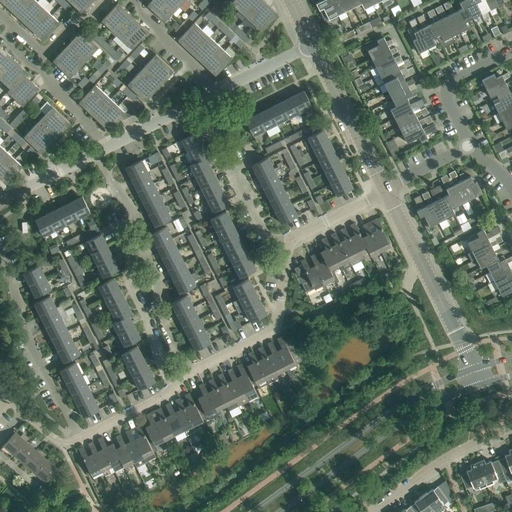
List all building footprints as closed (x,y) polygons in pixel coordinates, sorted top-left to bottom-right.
[(10,0),(6,5),(13,12),(24,0),(10,0)] [(24,0),(13,12),(21,19),(37,1),(35,0),(24,0)] [(64,0),(54,0),(61,6),(57,10),(65,1),(64,0)] [(88,5),(87,4),(83,0),(67,0),(81,12),(88,5)] [(156,0),(152,0),(147,5),(165,22),(172,14),(156,0)] [(179,7),(171,0),(156,0),(172,14),(179,7)] [(207,4),(203,0),(198,6),(202,10),(207,4)] [(233,0),(231,3),(239,11),(248,0),(233,0)] [(248,0),(239,11),(246,18),(262,0),(248,0)] [(267,3),(263,1),(262,0),(246,18),(254,25),(270,7),(266,4),(267,3)] [(316,3),(319,10),(323,8),(329,19),(337,15),(331,3),(327,5),(325,0),(324,0),(319,0),(320,1),(316,3)] [(324,0),(325,0),(327,5),(331,3),(337,15),(345,11),(339,0),(337,0),(335,1),(334,0),(324,0)] [(334,0),(335,1),(337,0),(339,0),(345,11),(353,7),(349,0),(334,0)] [(360,0),(361,3),(364,9),(372,5),(370,0),(360,0)] [(458,0),(459,2),(462,8),(458,10),(464,22),(465,22),(472,18),(467,6),(471,4),(468,0),(463,0),(458,0)] [(468,0),(471,4),(467,6),(472,18),(481,14),(475,2),(479,0),(478,0),(468,0)] [(478,0),(479,0),(475,2),(481,14),(489,10),(483,0),(478,0)] [(483,0),(489,10),(497,6),(493,0),(483,0)] [(21,19),(28,26),(45,8),(37,1),(21,19)] [(63,14),(70,6),(65,1),(57,10),(63,14)] [(446,16),(447,17),(449,22),(453,20),(459,32),(468,28),(465,22),(464,22),(458,10),(455,12),(449,1),(443,4),(446,9),(448,8),(450,14),(447,16),(446,16)] [(125,10),(118,3),(101,21),(109,28),(125,10)] [(216,15),(220,11),(214,5),(210,9),(216,15)] [(438,20),(439,21),(441,26),(445,24),(451,36),(459,32),(453,20),(449,22),(447,17),(446,16),(447,16),(441,5),(435,8),(438,13),(440,12),(442,18),(439,20),(438,20)] [(274,10),(273,10),(270,7),(254,25),(261,32),(278,14),(276,13),(274,10)] [(36,33),(37,31),(52,15),(45,8),(28,26),(36,33)] [(430,24),(431,25),(436,36),(440,34),(443,40),(451,36),(445,24),(441,26),(439,21),(438,20),(439,20),(433,9),(427,12),(430,17),(432,16),(434,22),(430,24)] [(116,35),(133,17),(125,10),(109,28),(116,35)] [(188,15),(192,19),(197,14),(193,10),(188,15)] [(210,20),(214,16),(209,11),(205,15),(210,20)] [(422,28),(423,29),(425,34),(421,36),(427,48),(436,44),(433,38),(436,36),(431,25),(430,24),(426,26),(423,21),(425,20),(423,14),(416,17),(422,28)] [(43,40),(60,22),(52,15),(37,31),(36,33),(43,40)] [(192,19),(188,15),(183,21),(187,25),(192,19)] [(226,24),(230,20),(224,15),(220,19),(226,24)] [(214,16),(210,20),(215,25),(219,21),(214,16)] [(124,42),(140,25),(133,17),(116,35),(124,42)] [(414,32),(416,38),(412,40),(419,53),(427,48),(421,36),(425,34),(423,29),(422,28),(418,30),(415,25),(417,24),(414,18),(408,21),(414,32)] [(234,31),(238,27),(230,20),(226,24),(234,31)] [(185,32),(181,37),(178,40),(185,47),(202,29),(194,22),(185,32)] [(366,30),(371,27),(369,22),(363,25),(366,30)] [(132,49),(148,32),(140,25),(124,42),(132,49)] [(225,34),(229,30),(224,25),(220,29),(225,34)] [(366,30),(363,25),(357,27),(360,33),(366,30)] [(179,34),(183,29),(179,26),(175,30),(179,34)] [(496,26),(491,29),(495,37),(500,34),(496,26)] [(241,38),(245,34),(238,27),(234,31),(241,38)] [(193,54),(209,36),(202,29),(185,47),(193,54)] [(229,30),(225,34),(231,39),(234,35),(229,30)] [(350,38),(355,35),(353,30),(347,33),(350,38)] [(99,47),(81,31),(74,38),(92,55),(99,47)] [(97,41),(100,37),(95,32),(91,36),(97,41)] [(350,38),(347,33),(341,35),(344,41),(350,38)] [(241,38),(246,42),(250,38),(245,34),(241,38)] [(201,61),(217,43),(209,36),(193,54),(201,61)] [(104,48),(108,44),(100,37),(97,41),(104,48)] [(383,37),(377,40),(379,44),(367,50),(372,59),(383,53),(381,49),(387,46),(388,46),(394,43),(391,39),(386,42),(383,37)] [(74,38),(67,46),(85,62),(92,55),(74,38)] [(240,48),(244,45),(238,39),(235,43),(240,48)] [(208,68),(225,50),(217,43),(201,61),(208,68)] [(112,55),(115,51),(108,44),(104,48),(112,55)] [(135,49),(139,53),(144,48),(140,44),(135,49)] [(85,62),(67,46),(60,53),(78,70),(85,62)] [(388,46),(387,46),(381,49),(383,53),(372,59),(376,67),(388,61),(386,57),(392,54),(398,51),(396,47),(390,50),(388,46)] [(139,53),(135,49),(130,54),(134,58),(139,53)] [(0,69),(11,57),(4,50),(0,54),(0,69)] [(232,57),(225,51),(225,50),(208,68),(216,75),(232,57)] [(115,51),(112,55),(117,60),(120,56),(115,51)] [(60,53),(53,61),(71,77),(78,70),(60,53)] [(156,54),(149,61),(166,78),(173,70),(156,54)] [(392,54),(386,57),(388,61),(376,67),(380,75),(392,69),(390,65),(395,62),(396,62),(402,59),(400,55),(394,58),(392,54)] [(0,78),(3,82),(19,64),(11,57),(0,69),(0,78)] [(102,64),(107,68),(114,61),(109,57),(102,64)] [(396,62),(395,62),(390,65),(392,69),(380,75),(384,83),(396,77),(394,73),(400,70),(411,64),(408,58),(402,61),(403,63),(398,66),(396,62)] [(121,64),(125,68),(130,63),(126,59),(121,64)] [(166,78),(149,61),(141,69),(159,85),(166,78)] [(346,64),(349,70),(355,67),(352,61),(346,64)] [(24,75),(27,72),(19,64),(3,82),(10,88),(11,89),(24,75)] [(95,72),(99,76),(107,68),(102,64),(95,72)] [(125,68),(121,64),(116,69),(120,73),(125,68)] [(400,70),(394,73),(396,77),(384,83),(388,91),(400,85),(398,81),(404,78),(415,73),(412,66),(407,69),(408,71),(402,74),(400,70)] [(159,85),(141,69),(134,77),(150,91),(152,93),(159,85)] [(359,75),(356,69),(350,72),(353,78),(359,75)] [(112,82),(116,78),(108,71),(104,75),(112,82)] [(88,79),(92,84),(99,76),(95,72),(88,79)] [(502,75),(496,78),(494,74),(481,80),(486,89),(498,83),(500,87),(506,83),(504,79),(509,76),(507,72),(502,75)] [(31,81),(24,75),(11,89),(10,88),(7,91),(15,99),(31,81)] [(404,78),(398,81),(400,85),(388,91),(392,99),(404,93),(402,89),(408,86),(419,81),(416,75),(411,77),(412,79),(406,82),(404,78)] [(152,93),(150,91),(134,77),(127,84),(145,101),(152,93)] [(357,86),(363,83),(360,77),(354,80),(357,86)] [(116,78),(112,82),(117,87),(121,83),(116,78)] [(88,79),(81,87),(85,91),(92,84),(88,79)] [(498,83),(486,89),(490,97),(496,94),(498,97),(510,91),(508,87),(511,85),(511,81),(511,80),(506,83),(500,87),(498,83)] [(32,96),(39,88),(31,81),(15,99),(23,106),(32,96)] [(408,86),(402,89),(404,93),(392,99),(396,106),(396,107),(408,101),(407,97),(412,94),(423,89),(420,83),(415,85),(416,87),(410,90),(408,86)] [(95,84),(87,93),(79,102),(87,109),(103,91),(95,84)] [(127,96),(131,92),(123,85),(119,89),(127,96)] [(312,106),(304,90),(292,96),(300,112),(312,106)] [(87,109),(94,116),(111,98),(103,91),(87,109)] [(510,91),(498,97),(500,101),(494,104),(498,113),(510,107),(508,103),(511,100),(511,95),(511,96),(510,91)] [(131,92),(127,96),(131,100),(135,96),(131,92)] [(31,101),(35,105),(40,100),(35,96),(31,101)] [(300,112),(292,96),(280,102),(288,118),(300,112)] [(94,116),(102,123),(118,105),(111,98),(94,116)] [(408,101),(396,107),(396,106),(390,109),(394,118),(406,112),(408,116),(414,113),(412,109),(418,106),(419,108),(424,105),(421,99),(410,105),(408,101)] [(511,100),(508,103),(510,107),(498,113),(502,121),(511,115),(511,110),(511,111),(511,110),(511,100)] [(24,108),(28,112),(35,105),(31,101),(24,108)] [(288,118),(280,102),(269,108),(276,124),(288,118)] [(109,130),(126,113),(118,105),(102,123),(109,130)] [(70,123),(52,106),(45,114),(62,130),(70,123)] [(414,113),(408,116),(406,112),(394,118),(398,126),(410,120),(412,124),(417,121),(418,121),(416,117),(422,114),(423,116),(428,113),(425,107),(414,113)] [(17,116),(21,120),(28,112),(24,108),(17,116)] [(276,124),(269,108),(257,114),(265,130),(276,124)] [(511,110),(511,111),(511,110),(511,115),(502,121),(506,129),(511,126),(511,125),(511,126),(511,125),(511,110)] [(0,115),(4,119),(8,115),(4,111),(0,115)] [(55,138),(62,130),(45,114),(38,121),(55,138)] [(257,114),(245,120),(253,135),(265,130),(257,114)] [(418,121),(417,121),(412,124),(410,120),(398,126),(402,134),(414,128),(416,132),(421,129),(422,129),(420,125),(426,122),(427,124),(432,121),(429,115),(418,121)] [(21,120),(17,116),(10,123),(14,127),(21,120)] [(55,138),(38,121),(31,129),(46,143),(48,145),(55,138)] [(422,129),(421,129),(416,132),(414,128),(402,134),(407,142),(418,137),(420,141),(427,137),(424,133),(430,130),(431,132),(436,129),(433,123),(422,129)] [(9,135),(12,131),(5,124),(1,128),(9,135)] [(48,145),(46,143),(31,129),(24,137),(41,153),(48,145)] [(298,137),(305,134),(303,129),(296,133),(298,137)] [(329,140),(323,129),(308,137),(313,148),(329,140)] [(17,142),(20,138),(12,131),(9,135),(17,142)] [(203,144),(197,132),(182,139),(188,151),(203,144)] [(298,137),(296,133),(288,136),(290,141),(298,137)] [(20,138),(17,142),(22,147),(26,143),(20,138)] [(393,139),(386,142),(390,150),(396,147),(393,139)] [(276,148),(282,145),(280,140),(272,144),(274,149),(276,148)] [(335,152),(329,140),(313,148),(319,160),(335,152)] [(203,144),(188,151),(193,162),(190,164),(190,165),(206,157),(209,155),(203,144)] [(274,149),(272,144),(265,147),(267,152),(274,149)] [(31,156),(35,151),(30,147),(26,151),(31,156)] [(171,156),(166,147),(162,150),(166,159),(171,156)] [(498,153),(501,159),(507,156),(504,150),(498,153)] [(162,160),(158,151),(154,154),(158,163),(162,160)] [(0,174),(15,159),(7,152),(0,159),(0,174)] [(287,162),(292,159),(288,152),(283,155),(287,162)] [(341,165),(335,152),(319,160),(325,172),(341,165)] [(300,155),(295,157),(299,165),(304,163),(300,155)] [(212,169),(206,157),(190,165),(196,177),(212,169)] [(258,177),(273,169),(268,157),(252,165),(258,177)] [(22,166),(15,159),(0,174),(0,177),(2,180),(6,183),(22,166)] [(292,159),(287,162),(291,169),(296,167),(292,159)] [(132,179),(147,171),(141,160),(126,167),(132,179)] [(173,174),(178,171),(174,163),(170,165),(173,174)] [(347,176),(341,165),(325,172),(331,183),(347,176)] [(165,177),(170,175),(166,167),(162,170),(165,177)] [(217,180),(212,169),(196,177),(202,188),(217,180)] [(279,180),(273,169),(258,177),(264,188),(279,180)] [(454,184),(454,185),(457,190),(453,192),(459,204),(467,200),(461,188),(465,186),(462,181),(462,180),(458,182),(455,177),(457,176),(454,170),(448,173),(454,184)] [(153,183),(147,171),(132,179),(138,191),(153,183)] [(307,182),(312,179),(308,171),(303,174),(307,182)] [(462,180),(462,181),(465,186),(461,188),(467,200),(482,193),(476,181),(474,182),(471,176),(466,178),(463,172),(459,174),(462,180)] [(446,188),(445,188),(448,194),(445,196),(451,208),(459,204),(453,192),(457,190),(454,185),(454,184),(450,186),(447,181),(449,180),(446,174),(440,177),(443,183),(446,188)] [(170,175),(165,177),(169,185),(174,182),(170,175)] [(299,186),(303,183),(299,175),(295,178),(299,186)] [(347,176),(331,183),(337,196),(353,188),(347,176)] [(312,179),(307,182),(310,188),(316,186),(312,179)] [(223,192),(217,180),(202,188),(208,200),(220,194),(223,192)] [(285,192),(279,180),(264,188),(270,200),(285,192)] [(159,195),(153,183),(138,191),(143,203),(159,195)] [(303,183),(299,186),(302,193),(307,190),(303,183)] [(433,202),(436,208),(440,206),(446,218),(454,214),(451,208),(445,196),(441,198),(438,192),(445,188),(446,188),(443,183),(435,187),(429,190),(432,195),(434,194),(437,200),(433,202)] [(185,197),(190,194),(186,186),(181,189),(185,197)] [(173,193),(177,200),(182,198),(178,191),(173,193)] [(425,206),(428,212),(432,210),(438,222),(446,218),(440,206),(436,208),(433,202),(427,191),(421,194),(424,199),(426,198),(429,204),(425,206)] [(223,192),(220,194),(208,200),(214,211),(229,204),(223,192)] [(291,204),(285,192),(270,200),(276,212),(291,204)] [(190,194),(185,197),(189,204),(194,201),(190,194)] [(165,207),(159,195),(143,203),(149,214),(165,207)] [(416,210),(420,217),(423,215),(429,226),(438,222),(432,210),(428,212),(425,206),(419,195),(413,198),(416,203),(418,202),(421,208),(416,210)] [(90,212),(82,196),(70,202),(78,218),(90,212)] [(182,198),(177,200),(181,208),(186,206),(182,198)] [(315,207),(312,199),(307,201),(310,209),(315,207)] [(78,218),(70,202),(59,208),(66,224),(78,218)] [(276,212),(282,223),(297,216),(291,204),(276,212)] [(149,214),(155,226),(171,218),(165,207),(149,214)] [(66,224),(59,208),(47,214),(55,229),(66,224)] [(197,220),(202,217),(198,209),(193,212),(197,220)] [(491,210),(485,213),(488,219),(494,216),(491,210)] [(226,211),(223,212),(210,219),(216,230),(232,223),(226,211)] [(47,214),(35,220),(43,235),(55,229),(47,214)] [(377,230),(372,233),(371,233),(381,251),(385,260),(388,259),(384,249),(391,246),(377,218),(372,221),(377,230)] [(461,225),(464,231),(472,227),(470,221),(461,225)] [(238,234),(232,223),(216,230),(222,242),(238,234)] [(350,225),(355,234),(350,237),(359,255),(368,250),(362,238),(362,237),(355,223),(350,225)] [(367,235),(362,237),(362,238),(368,250),(370,256),(381,251),(371,233),(372,233),(367,223),(363,226),(367,235)] [(97,225),(89,229),(92,234),(99,230),(97,225)] [(172,238),(166,226),(150,234),(156,246),(172,238)] [(483,229),(477,233),(479,237),(467,243),(472,251),(483,245),(481,241),(488,238),(499,233),(496,227),(490,229),(491,231),(486,234),(483,229)] [(340,242),(341,245),(349,260),(351,264),(360,260),(358,255),(359,255),(350,237),(345,228),(341,230),(345,239),(340,242)] [(199,239),(204,237),(200,229),(195,232),(199,239)] [(336,244),(331,247),(330,247),(339,265),(342,269),(351,264),(349,260),(341,245),(340,242),(335,233),(331,235),(336,244)] [(76,242),(83,239),(81,234),(73,238),(76,242)] [(101,234),(98,235),(86,241),(91,253),(107,245),(101,234)] [(191,243),(195,241),(192,234),(187,236),(191,243)] [(244,246),(238,234),(222,242),(228,254),(244,246)] [(490,242),(488,238),(481,241),(483,245),(472,251),(476,259),(488,253),(485,249),(491,247),(492,246),(503,241),(500,235),(494,237),(495,239),(490,242)] [(204,237),(199,239),(203,247),(207,244),(204,237)] [(321,240),(326,249),(320,252),(325,261),(329,269),(330,269),(332,268),(339,265),(330,247),(331,247),(326,237),(321,240)] [(76,242),(73,238),(66,241),(68,246),(76,242)] [(178,250),(172,238),(156,246),(162,258),(178,250)] [(195,241),(191,243),(195,251),(199,249),(195,241)] [(492,246),(491,247),(485,249),(488,253),(476,259),(480,268),(486,265),(486,264),(498,258),(496,254),(507,249),(504,243),(498,245),(499,247),(494,250),(492,246)] [(53,254),(60,251),(58,245),(50,248),(53,254)] [(113,257),(107,245),(91,253),(97,265),(110,259),(113,257)] [(250,258),(244,246),(228,254),(234,266),(246,259),(250,258)] [(184,261),(178,250),(162,258),(168,269),(184,261)] [(210,263),(216,260),(213,253),(207,256),(210,263)] [(310,256),(315,266),(315,265),(324,283),(334,278),(330,269),(329,269),(325,261),(320,263),(315,254),(310,256)] [(505,259),(500,262),(498,258),(486,264),(486,265),(490,272),(501,266),(503,270),(509,268),(510,267),(509,267),(507,263),(511,260),(511,255),(506,259),(505,259)] [(113,257),(110,259),(97,265),(103,277),(119,269),(113,257)] [(203,267),(207,264),(204,257),(199,259),(203,267)] [(62,268),(66,266),(63,258),(58,261),(62,268)] [(250,258),(246,259),(234,266),(240,277),(255,269),(250,258)] [(302,264),(294,268),(305,290),(313,286),(314,288),(324,283),(315,265),(315,266),(310,268),(305,259),(301,261),(302,264)] [(216,260),(210,263),(214,270),(220,267),(216,260)] [(76,276),(81,273),(75,261),(69,263),(76,276)] [(190,273),(184,261),(168,269),(174,281),(190,273)] [(207,264),(203,267),(206,274),(211,272),(207,264)] [(45,277),(39,265),(24,273),(30,285),(45,277)] [(510,267),(509,268),(503,270),(501,266),(490,272),(494,280),(505,274),(508,278),(511,276),(511,272),(511,271),(511,270),(511,265),(509,267),(510,267)] [(66,266),(62,268),(65,275),(70,273),(66,266)] [(332,268),(330,269),(334,278),(335,281),(338,279),(332,268)] [(190,273),(174,281),(180,293),(196,285),(190,273)] [(511,276),(508,278),(505,274),(494,280),(502,296),(511,290),(511,276)] [(223,288),(228,285),(224,276),(219,278),(223,288)] [(45,277),(30,285),(36,296),(51,289),(45,277)] [(78,280),(82,287),(87,285),(83,278),(78,280)] [(114,278),(111,279),(99,285),(105,297),(120,289),(114,278)] [(255,290),(249,278),(233,286),(239,298),(255,290)] [(204,295),(209,293),(206,285),(201,288),(204,295)] [(126,301),(120,289),(105,297),(111,309),(126,301)] [(261,302),(255,290),(239,298),(245,310),(261,302)] [(221,307),(226,305),(219,292),(215,295),(221,307)] [(56,307),(50,295),(34,303),(40,315),(56,307)] [(177,315),(193,307),(187,295),(172,303),(177,315)] [(83,308),(88,306),(84,298),(79,301),(83,308)] [(75,312),(80,310),(76,301),(71,304),(75,312)] [(126,301),(111,309),(116,320),(113,322),(113,323),(128,315),(132,313),(126,301)] [(213,312),(217,309),(214,302),(209,304),(213,312)] [(261,302),(245,310),(251,322),(267,314),(261,302)] [(226,305),(221,307),(225,315),(229,312),(226,305)] [(89,320),(94,317),(88,306),(83,308),(89,320)] [(62,319),(56,307),(40,315),(46,327),(62,319)] [(199,318),(193,307),(177,315),(183,326),(199,318)] [(217,309),(213,312),(216,319),(221,316),(217,309)] [(80,310),(75,312),(78,320),(84,317),(80,310)] [(134,326),(128,315),(113,323),(119,334),(131,328),(134,326)] [(101,321),(97,323),(94,317),(89,320),(95,332),(100,329),(99,329),(104,327),(101,321)] [(205,330),(199,318),(183,326),(189,338),(205,330)] [(68,331),(62,319),(46,327),(52,338),(68,331)] [(233,321),(229,323),(233,331),(237,329),(233,321)] [(87,336),(92,333),(88,325),(83,328),(87,336)] [(225,325),(221,327),(225,335),(229,333),(225,325)] [(134,326),(131,328),(119,334),(125,346),(140,338),(134,326)] [(100,329),(95,332),(99,339),(103,337),(100,329)] [(189,338),(195,350),(211,342),(205,330),(189,338)] [(74,342),(68,331),(52,338),(58,350),(74,342)] [(92,333),(87,336),(90,343),(95,340),(92,333)] [(277,350),(285,368),(301,360),(288,335),(282,338),(282,337),(277,339),(282,348),(277,351),(277,350)] [(268,344),(272,353),(267,355),(276,373),(285,368),(277,350),(272,341),(268,344)] [(74,342),(58,350),(64,362),(80,354),(74,342)] [(107,355),(112,353),(108,345),(103,347),(107,355)] [(143,358),(137,346),(122,354),(128,365),(143,358)] [(258,360),(257,360),(269,383),(278,378),(276,373),(267,355),(263,346),(258,349),(263,358),(258,360)] [(248,353),(253,363),(247,365),(259,388),(269,383),(257,360),(258,360),(253,351),(248,353)] [(95,367),(99,365),(93,353),(89,355),(95,367)] [(149,369),(143,358),(128,365),(134,377),(149,369)] [(109,375),(114,372),(108,360),(104,363),(109,375)] [(82,374),(76,362),(69,366),(60,370),(66,382),(82,374)] [(237,378),(238,380),(246,395),(245,395),(248,401),(258,396),(246,372),(242,363),(237,366),(242,375),(237,378)] [(101,379),(105,377),(99,365),(95,367),(101,379)] [(232,380),(227,382),(236,400),(235,400),(238,406),(248,401),(245,395),(246,395),(238,380),(237,378),(232,368),(228,371),(232,380)] [(149,369),(134,377),(139,389),(155,381),(149,369)] [(114,372),(109,375),(113,382),(118,380),(114,372)] [(223,385),(217,387),(226,405),(229,411),(238,406),(235,400),(236,400),(227,382),(222,373),(218,375),(223,385)] [(87,386),(82,374),(66,382),(72,393),(87,386)] [(213,389),(208,392),(207,392),(219,414),(216,409),(226,405),(217,387),(213,378),(208,380),(213,389)] [(198,397),(199,399),(197,401),(207,420),(219,414),(207,392),(208,392),(203,383),(199,385),(203,394),(198,397)] [(93,397),(87,386),(72,393),(78,405),(93,397)] [(121,387),(117,389),(121,398),(126,396),(121,387)] [(113,391),(109,393),(113,402),(118,400),(113,391)] [(185,395),(190,405),(184,407),(193,425),(205,419),(206,421),(207,420),(197,401),(194,402),(190,393),(185,395)] [(78,405),(84,417),(99,409),(93,397),(78,405)] [(175,400),(180,409),(175,412),(184,430),(186,435),(196,430),(193,425),(184,407),(180,398),(175,400)] [(170,414),(165,417),(174,434),(184,430),(175,412),(170,403),(166,405),(170,414)] [(234,415),(243,411),(240,406),(231,410),(234,415)] [(161,419),(156,422),(155,422),(164,439),(174,434),(165,417),(161,407),(156,410),(161,419)] [(145,427),(146,429),(147,430),(145,430),(155,451),(167,445),(164,439),(155,422),(156,422),(151,412),(146,415),(151,424),(145,427)] [(140,436),(135,439),(146,462),(156,457),(153,452),(155,451),(145,430),(143,431),(140,425),(135,427),(140,436)] [(130,441),(125,444),(134,462),(136,467),(146,462),(135,439),(130,429),(126,432),(130,441)] [(15,432),(3,446),(11,452),(12,451),(15,454),(26,442),(15,432)] [(222,445),(228,442),(224,432),(218,435),(222,445)] [(121,446),(115,448),(122,461),(121,461),(124,467),(134,462),(125,444),(121,434),(116,437),(121,446)] [(98,439),(103,448),(112,466),(114,471),(124,467),(121,461),(122,461),(115,448),(113,443),(107,446),(102,437),(98,439)] [(88,444),(93,453),(102,471),(112,466),(103,448),(97,451),(93,441),(88,444)] [(25,464),(36,451),(26,442),(15,454),(18,457),(17,458),(25,464)] [(83,446),(78,449),(92,476),(102,471),(93,453),(88,456),(83,446)] [(504,455),(505,457),(498,459),(503,473),(506,480),(511,477),(511,475),(511,472),(511,471),(511,448),(508,450),(509,453),(504,455)] [(36,472),(47,460),(36,451),(25,464),(32,470),(33,469),(36,472)] [(485,462),(484,459),(477,462),(487,486),(494,483),(492,480),(497,478),(499,482),(506,480),(503,473),(498,459),(491,462),(490,460),(485,462)] [(46,483),(58,469),(47,460),(36,472),(39,475),(38,476),(46,483)] [(466,471),(467,472),(460,475),(466,489),(472,486),(473,488),(478,486),(480,489),(487,486),(477,462),(470,465),(471,468),(466,471)] [(427,492),(426,491),(422,494),(435,511),(436,511),(442,508),(441,506),(449,501),(438,486),(433,489),(432,488),(427,492)] [(414,502),(410,506),(414,511),(435,511),(422,494),(418,497),(419,498),(414,502)] [(493,502),(474,509),(474,511),(487,511),(495,509),(493,502)]
